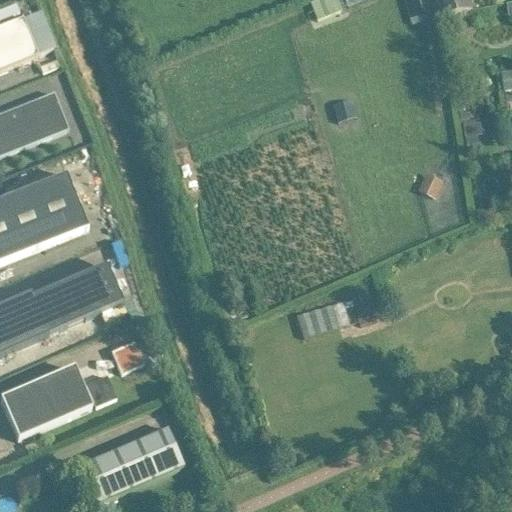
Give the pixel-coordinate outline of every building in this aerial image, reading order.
[(342,15),(336,0),(328,0),(311,7),(318,24),(342,15)] [(418,0),(416,0),(406,3),(413,27),(425,23),(418,0)] [(436,0),(442,21),(473,11),(469,0),(436,0)] [(0,74),(37,60),(22,23),(0,31),(0,74)] [(0,160),(68,133),(53,97),(0,117),(0,160)] [(467,113),(459,115),(460,123),(468,122),(467,113)] [(440,169),(431,186),(450,195),(458,177),(440,169)] [(0,203),(0,268),(88,233),(66,178),(0,203)] [(125,240),(131,258),(140,254),(133,237),(125,240)] [(30,297),(0,310),(0,360),(122,308),(106,269),(31,301),(30,297)] [(125,347),(133,369),(157,361),(149,339),(125,347)] [(91,412),(73,372),(0,403),(0,404),(17,444),(91,412)] [(169,432),(81,471),(98,509),(186,470),(169,432)]
